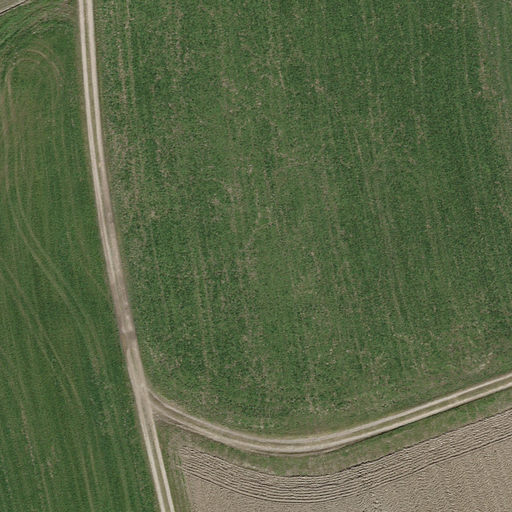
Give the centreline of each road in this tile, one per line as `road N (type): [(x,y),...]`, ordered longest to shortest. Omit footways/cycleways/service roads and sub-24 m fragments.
road 1 (track): [(169,511),(99,245),(82,0)]
road 2 (track): [(138,393),(268,443),(334,436),(511,376)]
